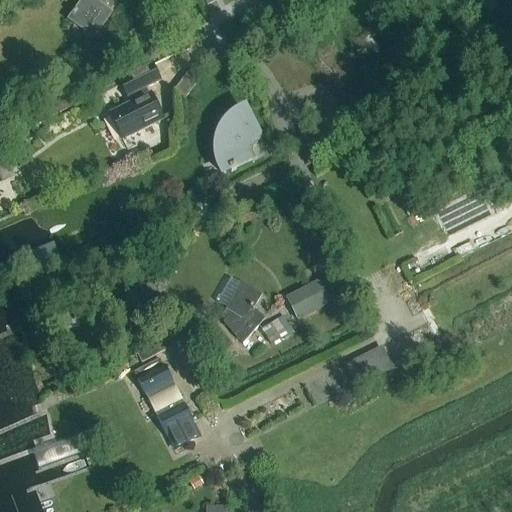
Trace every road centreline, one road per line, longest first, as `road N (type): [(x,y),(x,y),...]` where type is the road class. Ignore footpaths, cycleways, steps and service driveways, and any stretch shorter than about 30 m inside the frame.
road 1 (unclassified): [(298,149),(384,334),(236,418),(216,445),(215,461)]
road 2 (unclassified): [(511,48),(298,149)]
road 3 (unclassified): [(298,149),(263,71),(190,40),(168,0)]
